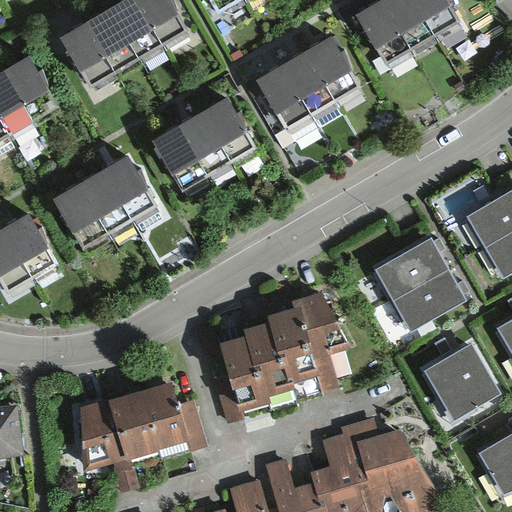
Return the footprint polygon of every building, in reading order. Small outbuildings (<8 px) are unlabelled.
[(191,33),(172,0),(125,0),(123,1),(101,14),(81,26),(66,34),(96,87),(191,33)] [(244,0),(209,0),(218,15),(244,0)] [(463,28),(446,0),(390,0),(369,13),(356,20),(387,72),(463,28)] [(363,89),(333,38),(317,47),(293,61),(271,74),(257,82),(287,134),(363,89)] [(0,142),(62,107),(31,55),(13,66),(0,73),(0,142)] [(255,150),(224,99),(206,109),(188,120),(165,133),(148,143),(179,195),(255,150)] [(160,203),(130,151),(111,162),(91,173),(68,187),(54,195),(84,247),(160,203)] [(511,190),(472,213),(507,275),(511,272),(511,190)] [(0,284),(31,267),(0,213),(0,284)] [(434,230),(370,264),(407,333),(471,299),(460,277),(442,244),(434,230)] [(258,330),(232,338),(250,405),(281,396),(279,389),(305,383),(302,374),(331,365),(328,356),(361,345),(332,288),(307,296),(308,302),(278,310),(280,316),(256,323),(258,330)] [(511,319),(501,325),(511,343),(511,319)] [(458,351),(429,368),(459,421),(509,393),(478,340),(458,351)] [(84,472),(189,437),(175,377),(80,408),(84,472)] [(17,400),(0,401),(0,452),(23,450),(17,400)] [(292,460),(274,465),(287,511),(393,511),(396,511),(455,511),(458,511),(408,426),(384,433),(379,418),(346,428),(347,434),(329,439),(335,464),(317,470),(320,480),(301,486),(292,460)] [(511,494),(511,433),(484,449),(508,496),(511,494)] [(127,491),(141,486),(133,459),(118,464),(127,491)] [(276,511),(266,480),(234,488),(243,511),(239,511),(235,511),(233,506),(214,511),(276,511)]
